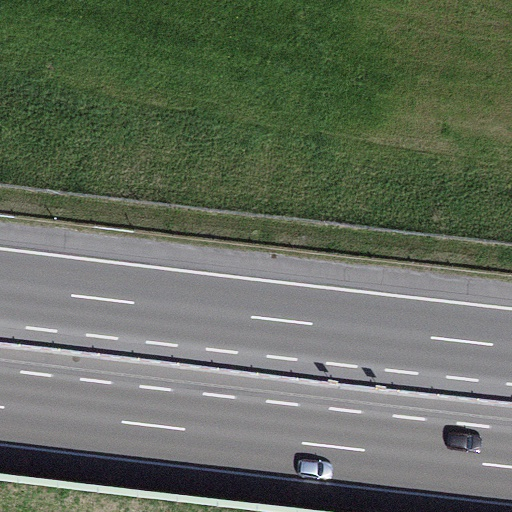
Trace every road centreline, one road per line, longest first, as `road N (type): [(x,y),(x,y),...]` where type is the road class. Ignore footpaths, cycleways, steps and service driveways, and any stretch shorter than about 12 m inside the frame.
road 1 (motorway): [(511,346),(0,286)]
road 2 (motorway): [(0,407),(511,467)]
